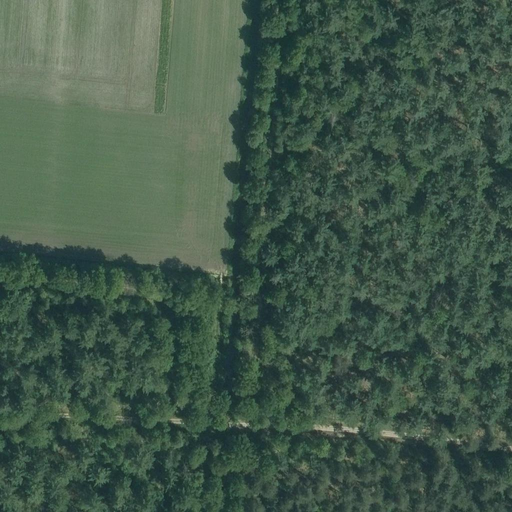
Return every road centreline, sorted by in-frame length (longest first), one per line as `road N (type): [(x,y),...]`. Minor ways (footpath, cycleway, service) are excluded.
road 1 (track): [(244,511),(273,0)]
road 2 (track): [(207,423),(511,449)]
road 3 (track): [(0,278),(156,300),(168,318),(172,405),(180,421)]
road 4 (track): [(0,417),(93,413),(207,423)]
